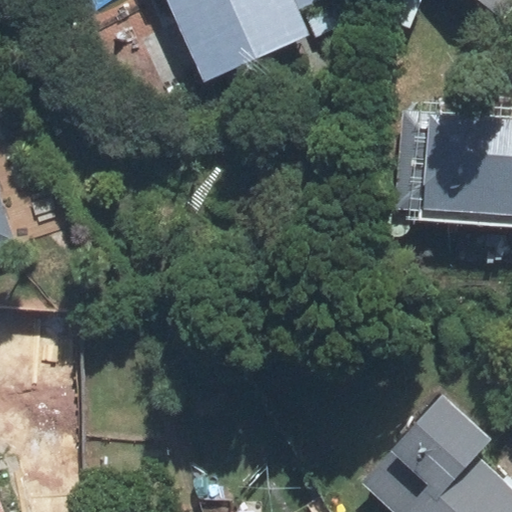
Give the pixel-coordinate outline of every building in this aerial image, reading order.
[(142,2),(141,0),(86,0),(96,22),(142,2)] [(191,0),(222,70),(317,30),(305,3),(311,0),(191,0)] [(346,0),(339,0),(315,11),(326,36),(357,23),(346,0)] [(511,117),(418,111),(411,204),(511,211),(511,117)] [(0,248),(19,242),(0,187),(0,248)] [(457,400),(381,478),(416,511),(511,511),(511,474),(485,448),(496,437),(457,400)] [(14,511),(0,469),(0,511),(14,511)]
